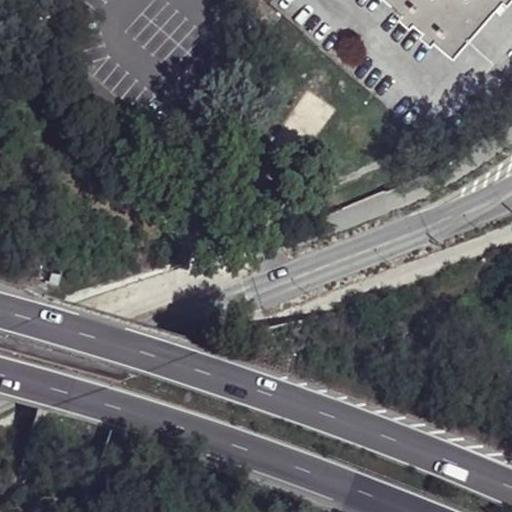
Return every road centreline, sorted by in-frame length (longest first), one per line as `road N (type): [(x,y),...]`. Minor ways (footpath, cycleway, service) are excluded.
road 1 (secondary): [(0,420),(176,334),(447,237),(511,199)]
road 2 (secondary): [(511,194),(433,213),(134,321),(0,384)]
road 3 (motorway): [(511,485),(157,355),(0,307)]
road 4 (motorway): [(0,375),(423,511)]
